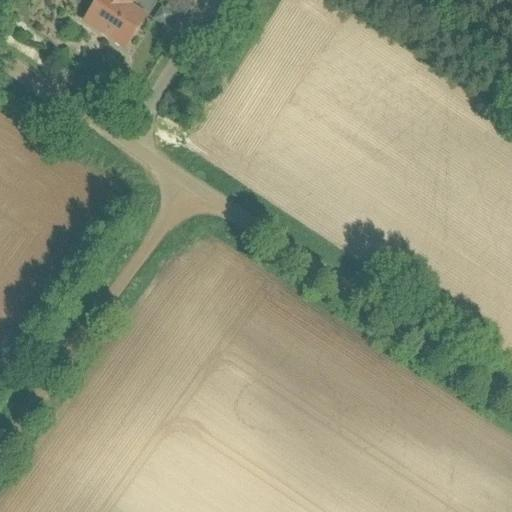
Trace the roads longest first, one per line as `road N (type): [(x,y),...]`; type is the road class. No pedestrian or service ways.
road 1 (unclassified): [(191,188),(511,403)]
road 2 (unclassified): [(191,188),(0,432)]
road 3 (unclassified): [(0,61),(191,188)]
road 4 (unknown): [(251,0),(153,163)]
